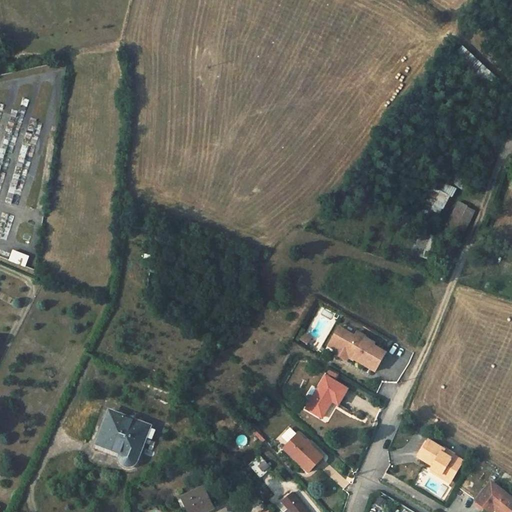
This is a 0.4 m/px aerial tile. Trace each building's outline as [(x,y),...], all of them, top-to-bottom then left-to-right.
[(462,48),(453,58),(489,93),(499,82),(462,48)] [(437,220),(452,187),(443,183),(438,193),(428,188),(417,212),(437,220)] [(448,226),(464,235),(475,212),(459,204),(448,226)] [(399,236),(405,239),(410,225),(404,223),(399,236)] [(427,259),(432,244),(435,237),(419,231),(411,254),(427,259)] [(439,247),(432,244),(427,259),(434,262),(439,247)] [(10,261),(25,267),(28,258),(13,252),(10,261)] [(335,326),(323,351),(372,375),(384,349),(352,334),(335,326)] [(306,346),(311,337),(303,332),(297,340),(306,346)] [(325,376),(306,409),(322,418),(331,401),(338,404),(347,389),(325,376)] [(135,462),(144,438),(148,428),(110,413),(97,447),(121,457),(121,459),(122,462),(124,464),(125,465),(128,466),(130,466),(133,464),(135,462)] [(156,431),(148,428),(144,438),(152,440),(156,431)] [(297,434),(284,449),(309,472),(323,458),(297,434)] [(429,443),(421,458),(435,466),(433,470),(451,480),(461,463),(451,456),(453,454),(445,450),(444,452),(429,443)] [(259,456),(249,465),(260,478),(271,468),(259,456)] [(511,511),(511,499),(491,482),(475,502),(488,511),(492,511),(496,509),(500,511),(511,511)] [(217,497),(211,485),(203,488),(178,500),(183,510),(187,509),(188,511),(204,511),(213,508),(209,501),(217,497)] [(307,511),(292,493),(282,502),(288,509),(290,511),(307,511)]
